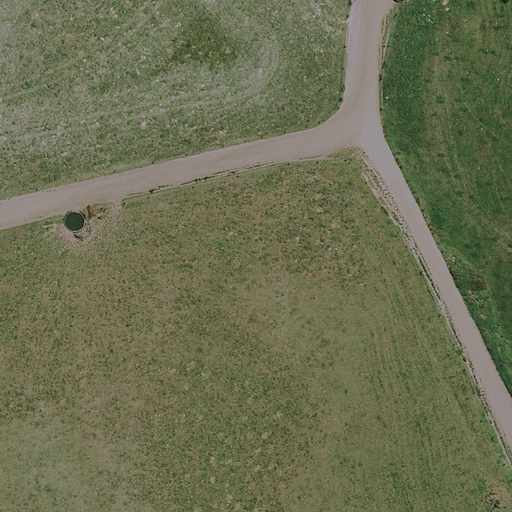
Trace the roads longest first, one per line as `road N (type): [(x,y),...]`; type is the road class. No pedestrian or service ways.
road 1 (track): [(363,0),(352,67),(356,119),(511,422)]
road 2 (track): [(356,119),(0,211)]
